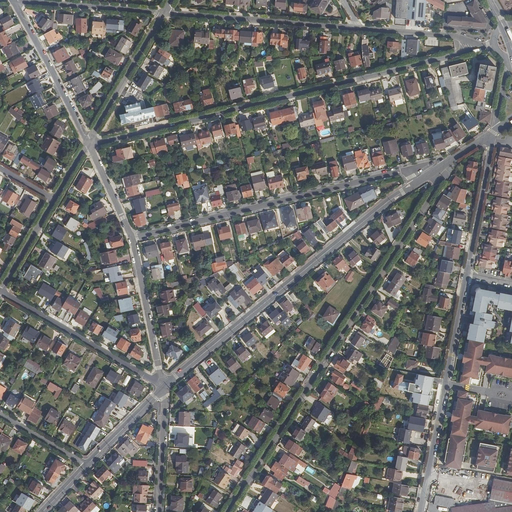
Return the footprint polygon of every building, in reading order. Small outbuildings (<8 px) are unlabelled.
[(285,9),(286,0),(275,0),(275,7),(280,7),(280,8),(285,9)] [(321,14),(328,0),(315,0),(311,9),(321,14)] [(396,0),(396,18),(407,19),(408,0),(396,0)] [(425,0),(408,0),(407,19),(424,20),(425,0)] [(444,8),(444,2),(441,0),(429,0),(434,3),(434,4),(432,6),(436,8),(438,6),(438,5),(444,8)] [(476,1),(469,5),(474,15),(471,16),(463,16),(448,15),(448,23),(461,24),(462,24),(472,25),(485,26),(488,22),(486,18),(482,9),(481,9),(476,1)] [(306,13),(306,4),(295,3),(295,11),(297,11),(297,12),(306,13)] [(385,8),(382,7),(372,13),(372,18),(380,19),(380,17),(389,18),(389,13),(388,12),(386,12),(386,8),(385,8)] [(10,15),(1,20),(3,22),(5,28),(14,23),(10,15)] [(68,23),(69,16),(61,15),(60,22),(68,23)] [(55,20),(53,19),(52,22),(44,16),(40,21),(42,22),(38,26),(43,30),(46,32),(46,33),(54,29),(55,24),(55,20)] [(87,19),(84,19),(77,20),(78,32),(88,32),(87,19)] [(125,20),(108,19),(107,23),(107,28),(112,29),(124,30),(125,20)] [(107,28),(107,23),(104,23),(104,21),(98,20),(98,22),(94,22),(93,33),(103,34),(103,32),(106,32),(107,30),(107,28)] [(143,24),(138,21),(137,23),(133,21),(130,27),(128,31),(136,36),(143,24)] [(54,29),(46,33),(46,34),(50,43),(52,43),(61,38),(60,34),(60,33),(57,31),(54,29)] [(171,44),(184,45),(185,33),(178,32),(178,30),(171,29),(171,44)] [(231,30),(226,29),(226,39),(230,39),(230,38),(239,39),(240,32),(237,32),(237,30),(231,29),(231,30)] [(2,32),(0,32),(0,40),(3,45),(4,47),(13,42),(11,38),(9,39),(5,30),(2,32)] [(241,30),(240,41),(244,42),(244,45),(252,45),(252,44),(253,32),(253,31),(248,31),(241,30)] [(211,32),(196,31),(195,42),(210,43),(210,39),(211,32)] [(262,42),(262,32),(253,32),(252,44),(261,45),(262,42)] [(286,33),(274,32),(273,43),(285,44),(285,46),(288,46),(289,36),(286,36),(286,33)] [(46,34),(45,34),(50,45),(53,44),(52,43),(50,43),(46,34)] [(331,37),(322,36),(321,46),(322,46),(321,51),(326,52),(326,49),(330,49),(331,37)] [(116,48),(126,54),(133,42),(124,37),(116,48)] [(304,38),(297,38),(296,48),(303,49),(303,45),(305,46),(305,41),(304,41),(304,38)] [(402,48),(401,61),(407,59),(408,53),(416,53),(417,40),(402,39),(402,42),(402,48)] [(365,65),(370,65),(369,53),(370,53),(370,49),(369,49),(368,46),(367,46),(366,40),(363,40),(362,51),(365,65)] [(13,42),(4,47),(9,57),(19,51),(14,41),(13,42)] [(398,48),(402,48),(402,42),(395,42),(392,42),(389,41),(388,47),(391,47),(391,51),(398,51),(398,48)] [(155,58),(154,61),(156,62),(162,66),(164,64),(167,58),(169,58),(171,53),(159,46),(156,51),(158,53),(156,56),(155,58)] [(58,58),(57,59),(59,64),(70,58),(64,48),(62,49),(57,52),(55,53),(58,58)] [(123,56),(111,49),(106,58),(118,65),(123,56)] [(362,63),(360,54),(350,57),(352,66),(362,63)] [(16,73),(29,65),(24,56),(10,63),(16,73)] [(172,60),(169,58),(167,58),(164,64),(168,66),(170,66),(173,62),(172,60)] [(79,71),(73,59),(66,63),(69,69),(67,69),(70,75),(79,71)] [(346,63),(345,59),(335,61),(337,69),(346,67),(346,63)] [(159,77),(165,67),(162,66),(156,62),(154,66),(150,72),(159,77)] [(328,71),(327,62),(321,63),(318,63),(316,64),(318,74),(328,71)] [(449,66),(451,77),(468,73),(465,62),(449,66)] [(479,63),(475,87),(485,89),(491,90),(496,66),(479,63)] [(37,65),(28,70),(33,79),(41,74),(37,65)] [(193,66),(184,73),(186,76),(192,71),(192,70),(192,69),(194,68),(193,66)] [(450,107),(456,105),(450,77),(451,77),(449,66),(441,68),(442,75),(444,82),(450,107)] [(103,75),(108,78),(110,79),(114,72),(107,67),(103,75)] [(296,75),(297,80),(300,80),(307,78),(306,75),(308,75),(306,70),(305,71),(304,67),(297,69),(299,74),(296,75)] [(147,90),(154,78),(146,74),(144,78),(143,78),(139,86),(147,90)] [(276,86),(273,76),(262,79),(265,88),(276,86)] [(435,85),(432,76),(425,78),(427,87),(435,85)] [(81,84),(78,77),(70,81),(72,85),(71,86),(72,89),(81,84)] [(255,85),(254,77),(244,80),(247,93),(251,91),(251,86),(255,85)] [(410,96),(419,93),(416,78),(406,81),(410,96)] [(97,92),(103,86),(100,82),(90,91),(89,92),(91,94),(96,91),(97,92)] [(81,84),(72,89),(74,92),(75,91),(77,95),(85,91),(81,84)] [(229,87),(232,98),(240,96),(239,94),(243,93),(241,85),(229,87)] [(482,101),(485,89),(475,87),(472,99),(478,101),(477,105),(484,107),(486,101),(482,101)] [(200,96),(203,105),(214,102),(211,88),(204,90),(205,94),(200,96)] [(229,99),(226,88),(214,91),(217,102),(229,99)] [(371,98),(369,91),(369,88),(359,91),(361,101),(371,98)] [(369,91),(371,98),(372,101),(378,99),(378,103),(383,101),(382,98),(380,88),(369,91)] [(402,98),(399,88),(388,90),(391,101),(402,98)] [(41,91),(31,97),(38,109),(44,106),(46,104),(42,97),(44,96),(41,91)] [(357,105),(354,92),(343,95),(346,108),(357,105)] [(92,102),(91,100),(89,96),(80,100),(84,107),(86,106),(89,104),(92,102)] [(193,105),(191,97),(174,101),(176,109),(193,105)] [(317,119),(315,120),(315,123),(316,126),(322,125),(321,118),(327,117),(323,100),(313,102),(317,119)] [(157,116),(155,106),(141,109),(140,102),(124,106),(126,113),(119,115),(121,124),(157,116)] [(155,106),(157,116),(170,113),(168,103),(155,106)] [(45,109),(50,118),(60,113),(54,104),(50,106),(45,109)] [(477,105),(476,110),(481,111),(479,121),(489,123),(491,113),(485,112),(485,107),(484,107),(477,105)] [(19,125),(24,117),(23,116),(18,112),(15,109),(12,107),(9,111),(19,120),(17,122),(19,125)] [(293,107),(281,110),(284,121),(296,119),(293,107)] [(333,111),(329,112),(331,121),(345,117),(343,111),(342,107),(333,109),(333,111)] [(284,121),(281,110),(269,113),(272,124),(284,121)] [(302,117),(299,118),(301,127),(315,123),(315,120),(313,112),(305,114),(305,116),(302,117)] [(259,117),(253,119),(255,130),(267,127),(265,118),(260,119),(259,117)] [(478,124),(474,117),(464,123),(468,130),(478,124)] [(252,129),(250,120),(241,122),(243,131),(252,129)] [(59,121),(52,133),(60,138),(67,125),(59,121)] [(214,137),(224,134),(221,123),(217,124),(217,125),(211,126),(214,137)] [(241,132),(239,123),(235,124),(235,123),(225,126),(227,134),(236,133),(241,132)] [(458,124),(448,129),(456,141),(465,135),(458,124)] [(199,134),(195,135),(198,143),(199,147),(202,146),(202,143),(213,141),(210,129),(206,130),(206,131),(199,133),(199,134)] [(448,129),(442,133),(445,147),(456,141),(448,129)] [(181,137),(180,133),(168,136),(170,145),(182,142),(181,137)] [(181,137),(182,142),(183,147),(198,143),(195,135),(195,133),(181,137)] [(442,133),(433,135),(436,149),(445,147),(442,133)] [(9,141),(0,135),(0,151),(2,152),(9,141)] [(62,142),(50,135),(42,148),(54,155),(62,142)] [(165,154),(169,153),(166,137),(162,138),(162,140),(159,140),(158,139),(156,140),(156,141),(151,142),(154,152),(154,153),(165,150),(165,154)] [(399,152),(396,139),(384,142),(386,153),(390,152),(391,155),(395,154),(396,153),(399,152)] [(418,145),(414,146),(416,154),(429,151),(427,142),(418,144),(418,145)] [(413,153),(411,143),(402,146),(404,155),(413,153)] [(384,161),(380,144),(375,145),(376,150),(372,151),(374,163),(384,161)] [(14,162),(20,153),(9,147),(3,157),(13,164),(14,162)] [(126,159),(134,157),(132,147),(124,149),(126,159)] [(511,148),(500,147),(499,154),(511,156),(511,148)] [(369,161),(371,160),(368,148),(362,149),(363,153),(362,153),(361,150),(354,151),(358,166),(364,165),(364,167),(370,165),(369,161)] [(114,157),(114,162),(122,160),(123,160),(126,159),(124,149),(117,150),(119,155),(114,157)] [(24,155),(20,153),(14,162),(18,165),(21,161),(24,155)] [(346,169),(357,166),(354,153),(347,155),(342,156),(346,169)] [(24,155),(21,161),(29,165),(30,166),(40,172),(43,168),(44,167),(24,155)] [(511,158),(496,155),(496,159),(498,159),(498,160),(497,163),(499,163),(510,165),(511,160),(511,159),(511,158)] [(50,159),(45,166),(53,171),(57,164),(53,162),(54,161),(50,159)] [(339,171),(336,160),(329,162),(333,177),(339,176),(338,172),(339,171)] [(477,162),(470,160),(469,165),(467,165),(467,170),(468,171),(467,179),(473,181),(475,172),(476,172),(477,166),(476,166),(477,162)] [(310,166),(312,173),(317,172),(317,174),(321,173),(327,171),(325,162),(310,166)] [(511,166),(510,165),(499,163),(498,166),(498,168),(496,168),(495,171),(511,174),(511,172),(510,172),(511,167),(511,166)] [(308,173),(306,166),(295,169),(298,180),(301,179),(302,181),(306,180),(304,174),(308,173)] [(51,174),(43,168),(40,172),(38,176),(47,181),(47,180),(50,175),(51,174)] [(511,174),(495,171),(494,175),(496,175),(496,177),(496,179),(508,181),(509,175),(511,176),(511,174)] [(178,178),(179,183),(185,182),(186,187),(191,186),(190,181),(188,181),(188,179),(189,178),(189,175),(187,176),(186,173),(185,173),(180,174),(178,175),(175,176),(176,179),(178,178)] [(251,176),(255,190),(259,189),(259,188),(261,187),(262,188),(266,187),(263,173),(251,176)] [(138,185),(140,184),(139,179),(137,174),(124,178),(126,187),(127,187),(138,185)] [(85,175),(77,187),(86,193),(93,181),(85,175)] [(267,179),(270,188),(278,185),(279,187),(284,186),(282,175),(275,177),(267,179)] [(455,175),(451,182),(455,185),(458,186),(462,180),(455,175)] [(496,179),(495,179),(495,180),(494,182),(497,183),(497,184),(496,187),(509,189),(510,183),(511,183),(511,181),(508,181),(496,179)] [(211,198),(213,206),(223,203),(221,195),(225,194),(223,184),(218,186),(219,191),(216,192),(217,195),(211,196),(211,198)] [(241,197),(239,189),(237,189),(235,184),(226,186),(230,200),(241,197)] [(251,184),(238,187),(239,189),(241,197),(253,194),(251,184)] [(138,185),(127,187),(130,196),(140,194),(138,185)] [(194,190),(197,202),(202,201),(203,201),(206,200),(211,198),(211,196),(208,185),(202,186),(202,188),(194,190)] [(458,186),(455,185),(451,192),(451,193),(449,197),(452,199),(453,200),(455,201),(460,202),(463,203),(464,198),(465,198),(466,189),(460,188),(458,186)] [(509,189),(496,187),(496,189),(495,191),(493,190),(492,194),(501,195),(504,196),(509,197),(510,195),(507,195),(508,190),(509,189)] [(359,194),(363,202),(363,203),(377,197),(376,195),(373,190),(372,188),(359,194)] [(164,192),(163,189),(146,193),(147,197),(149,196),(154,195),(164,192)] [(14,203),(17,205),(18,204),(20,200),(21,197),(9,191),(4,200),(13,205),(14,203)] [(359,194),(358,192),(355,194),(355,193),(344,199),(350,209),(363,202),(359,194)] [(449,197),(443,194),(436,205),(438,206),(445,211),(452,199),(449,197)] [(493,201),(492,203),(510,207),(510,205),(508,204),(509,200),(509,199),(504,198),(500,197),(496,196),(496,199),(493,199),(493,201)] [(136,204),(138,213),(149,210),(146,197),(135,200),(136,204)] [(23,207),(31,212),(37,203),(28,198),(23,207)] [(10,208),(13,205),(4,200),(2,203),(10,208)] [(72,201),(67,209),(75,213),(79,206),(72,201)] [(102,203),(96,206),(97,209),(93,211),(95,214),(91,216),(93,220),(107,213),(102,203)] [(180,208),(179,203),(169,206),(171,215),(175,213),(174,210),(180,208)] [(510,207),(492,203),(492,207),(494,207),(494,209),(493,211),(495,212),(506,214),(507,208),(509,209),(510,207)] [(312,217),(309,206),(297,209),(300,220),(312,217)] [(445,211),(438,206),(433,215),(441,220),(446,212),(445,211)] [(29,216),(31,212),(23,207),(21,211),(29,216)] [(292,209),(282,211),(286,227),(296,225),(292,209)] [(339,210),(331,217),(332,218),(336,223),(337,225),(345,218),(339,210)] [(278,226),(275,212),(261,216),(264,229),(278,226)] [(456,212),(455,214),(453,222),(465,224),(467,214),(456,212)] [(492,216),(491,219),(494,220),(506,222),(508,222),(509,220),(506,220),(507,214),(506,214),(495,212),(495,214),(495,216),(492,215),(492,216)] [(146,219),(145,213),(135,216),(136,221),(137,221),(138,227),(146,225),(145,219),(146,219)] [(400,222),(397,214),(386,218),(387,220),(386,220),(386,221),(386,222),(386,223),(388,227),(400,222)] [(89,227),(88,231),(98,227),(97,225),(108,220),(107,216),(98,220),(89,224),(89,227)] [(68,221),(66,225),(75,230),(80,222),(73,217),(70,222),(68,221)] [(326,234),(338,225),(337,225),(336,223),(332,218),(329,221),(324,225),(320,219),(316,222),(323,231),(326,234)] [(441,224),(431,218),(429,222),(439,228),(441,224)] [(258,219),(247,222),(247,223),(249,232),(261,230),(258,219)] [(17,237),(24,226),(14,220),(11,224),(14,226),(10,233),(17,237)] [(490,223),(489,227),(492,227),(507,230),(507,228),(505,228),(506,222),(494,220),(493,221),(493,223),(490,223)] [(316,222),(313,224),(320,234),(323,231),(316,222)] [(429,222),(424,230),(434,236),(436,233),(439,228),(429,222)] [(246,233),(243,223),(235,225),(238,235),(246,233)] [(69,229),(60,224),(54,234),(62,240),(69,229)] [(228,226),(218,229),(221,239),(232,237),(231,231),(229,231),(228,226)] [(312,235),(315,233),(310,227),(303,232),(302,234),(304,236),(309,243),(314,238),(312,235)] [(385,237),(378,229),(369,237),(376,245),(385,237)] [(489,233),(488,236),(505,239),(506,237),(504,237),(504,232),(504,231),(492,229),(492,230),(491,232),(489,232),(489,233)] [(300,232),(299,231),(295,233),(301,240),(295,245),(303,255),(310,249),(302,239),(304,237),(304,236),(300,232)] [(211,232),(205,233),(207,244),(213,243),(211,232)] [(431,237),(423,232),(417,240),(426,246),(431,237)] [(16,239),(8,234),(4,241),(3,245),(5,246),(10,249),(16,239)] [(206,244),(204,234),(192,236),(195,247),(201,246),(206,244)] [(111,241),(113,246),(113,248),(124,245),(122,236),(111,239),(111,241)] [(505,239),(488,236),(487,239),(490,240),(490,241),(489,244),(500,246),(502,246),(503,241),(505,241),(505,240),(505,239)] [(186,238),(177,241),(180,253),(190,251),(186,238)] [(458,259),(460,247),(455,246),(453,245),(454,243),(451,242),(449,242),(440,240),(439,243),(446,244),(449,245),(447,257),(453,258),(458,259)] [(69,248),(58,241),(52,251),(63,258),(69,248)] [(89,255),(87,258),(90,260),(93,255),(88,242),(85,243),(87,249),(89,255)] [(166,242),(161,243),(164,254),(168,253),(170,258),(175,257),(172,244),(171,244),(170,242),(166,243),(166,242)] [(489,244),(482,243),(482,246),(484,246),(484,249),(483,251),(496,253),(497,253),(498,247),(500,248),(500,247),(500,246),(489,244)] [(161,255),(158,244),(145,248),(148,259),(158,256),(160,265),(163,264),(161,255)] [(380,250),(374,247),(373,248),(371,251),(368,249),(365,255),(373,260),(380,250)] [(422,252),(415,247),(406,261),(413,266),(422,252)] [(115,255),(114,250),(102,253),(103,259),(101,259),(102,264),(104,263),(105,265),(116,262),(114,256),(115,255)] [(360,257),(354,250),(345,258),(350,264),(352,263),(353,264),(360,258),(360,257)] [(279,260),(286,255),(283,251),(277,256),(279,260)] [(496,253),(483,251),(483,253),(483,255),(480,254),(479,258),(495,261),(497,261),(497,259),(496,259),(497,253),(496,253)] [(40,265),(48,270),(49,271),(56,258),(47,253),(40,265)] [(279,260),(286,267),(294,260),(288,253),(286,255),(279,260)] [(350,268),(340,255),(332,262),(338,269),(337,270),(338,271),(340,269),(339,268),(340,267),(345,273),(350,268)] [(224,268),(227,267),(225,256),(215,258),(216,262),(211,263),(213,270),(218,269),(218,271),(224,268)] [(453,258),(447,257),(446,260),(442,259),(440,270),(450,272),(451,273),(453,261),(452,261),(453,258)] [(479,258),(478,257),(477,261),(480,262),(479,264),(479,266),(480,266),(491,268),(492,262),(495,263),(495,261),(479,258)] [(265,266),(272,274),(282,266),(275,258),(265,266)] [(352,263),(350,264),(353,267),(362,260),(360,258),(353,264),(352,263)] [(505,275),(510,276),(510,274),(511,263),(511,258),(511,259),(510,261),(505,260),(504,263),(503,270),(502,272),(505,273),(505,275)] [(31,265),(30,268),(25,277),(31,281),(34,277),(37,279),(40,274),(41,275),(44,271),(32,264),(31,265)] [(160,265),(152,266),(153,269),(152,269),(154,280),(166,277),(163,264),(160,265)] [(124,280),(121,266),(104,269),(107,284),(124,280)] [(266,278),(269,276),(262,267),(253,274),(256,278),(262,285),(265,282),(264,280),(266,278)] [(353,272),(350,269),(347,274),(346,273),(343,278),(349,282),(352,277),(351,276),(353,272)] [(232,272),(240,282),(242,279),(234,270),(232,272)] [(331,276),(326,270),(322,273),(323,274),(316,280),(324,289),(325,289),(328,293),(336,283),(334,280),(333,281),(329,277),(331,276)] [(440,270),(438,270),(436,281),(436,282),(436,285),(446,287),(447,284),(448,284),(450,272),(440,270)] [(397,272),(392,281),(401,286),(406,278),(397,272)] [(34,277),(31,281),(36,284),(41,275),(40,274),(37,279),(34,277)] [(227,289),(225,287),(218,278),(214,274),(209,279),(211,280),(208,283),(211,286),(213,288),(215,287),(217,289),(220,286),(224,291),(227,289)] [(262,285),(256,278),(247,285),(254,294),(263,286),(262,285)] [(401,286),(392,281),(386,290),(395,296),(401,286)] [(128,282),(117,284),(119,295),(130,293),(128,282)] [(44,283),(40,290),(50,296),(55,289),(44,283)] [(239,304),(240,305),(244,301),(246,304),(252,299),(243,287),(237,292),(230,283),(225,287),(227,289),(234,298),(239,304)] [(434,285),(426,283),(425,287),(424,287),(422,300),(428,302),(428,299),(427,299),(428,293),(430,294),(431,289),(433,289),(434,285)] [(106,297),(101,287),(95,289),(101,297),(103,301),(107,300),(107,296),(106,297)] [(483,341),(484,341),(487,326),(497,328),(499,321),(492,320),(493,313),(486,312),(488,302),(496,304),(496,303),(498,304),(497,307),(511,309),(511,317),(509,316),(507,325),(510,326),(509,330),(511,330),(511,335),(511,342),(511,294),(501,292),(501,293),(497,292),(477,288),(473,310),(476,311),(474,322),(473,323),(470,323),(468,331),(467,338),(469,339),(483,341)] [(163,298),(164,302),(177,300),(174,289),(164,291),(165,298),(163,298)] [(300,301),(298,299),(293,293),(290,295),(297,304),(300,301)] [(68,313),(77,299),(70,295),(66,302),(62,309),(68,313)] [(450,298),(448,297),(444,297),(441,296),(439,306),(448,308),(450,298)] [(195,297),(189,298),(187,304),(192,306),(195,297)] [(53,307),(60,311),(62,309),(66,302),(59,298),(53,307)] [(131,298),(120,300),(122,311),(133,309),(131,298)] [(236,307),(239,304),(234,298),(231,300),(236,307)] [(398,304),(390,298),(387,303),(396,308),(398,304)] [(83,303),(77,299),(68,313),(75,317),(79,309),(83,303)] [(219,304),(216,299),(213,302),(213,304),(205,310),(208,314),(212,318),(216,314),(219,312),(223,308),(219,304)] [(293,306),(288,300),(286,302),(285,301),(283,302),(285,304),(282,307),(286,311),(293,306)] [(387,307),(376,300),(374,302),(376,303),(372,310),(381,316),(387,307)] [(171,304),(158,306),(160,316),(170,314),(170,310),(172,309),(171,304)] [(306,304),(304,306),(310,314),(312,311),(310,310),(306,304)] [(204,317),(208,314),(205,310),(201,305),(197,309),(204,317)] [(339,312),(329,306),(322,317),(332,323),(339,312)] [(75,317),(74,318),(77,320),(82,310),(79,309),(75,317)] [(283,317),(276,309),(269,316),(275,323),(283,317)] [(82,310),(77,320),(85,325),(91,315),(82,310)] [(315,315),(312,311),(310,314),(306,318),(309,321),(315,315)] [(139,314),(130,316),(131,324),(141,323),(139,314)] [(437,332),(439,321),(440,322),(441,317),(424,314),(423,320),(425,320),(425,324),(427,324),(426,330),(437,332)] [(369,332),(376,321),(368,315),(361,327),(364,329),(363,330),(367,332),(369,332)] [(5,331),(12,320),(10,319),(3,330),(5,331)] [(179,326),(184,328),(187,319),(182,320),(179,326)] [(13,336),(20,325),(12,320),(5,331),(13,336)] [(202,336),(206,332),(212,327),(213,326),(208,320),(197,330),(202,336)] [(274,329),(268,321),(267,322),(266,321),(262,324),(263,325),(258,329),(264,337),(274,329)] [(95,322),(91,330),(98,335),(103,326),(95,322)] [(170,322),(161,323),(164,337),(173,336),(170,322)] [(22,326),(20,325),(13,336),(15,337),(22,326)] [(41,333),(29,326),(24,336),(35,343),(41,333)] [(119,332),(109,327),(107,331),(106,331),(103,335),(116,343),(119,338),(117,337),(119,332)] [(212,327),(206,332),(208,335),(215,330),(212,327)] [(136,344),(143,343),(140,329),(132,330),(134,341),(135,340),(136,344)] [(366,336),(359,331),(351,342),(359,347),(366,336)] [(423,332),(421,344),(428,345),(433,346),(434,342),(435,342),(436,339),(435,339),(436,335),(423,332)] [(257,341),(250,333),(242,339),(249,347),(257,341)] [(11,341),(0,334),(0,347),(5,351),(11,341)] [(54,341),(43,335),(37,345),(47,351),(54,341)] [(314,338),(310,336),(304,345),(316,354),(321,345),(313,340),(314,338)] [(396,337),(387,350),(392,353),(394,354),(401,340),(396,337)] [(132,343),(123,338),(118,346),(127,351),(132,343)] [(511,375),(511,359),(509,359),(502,357),(496,356),(495,356),(496,355),(489,354),(489,357),(482,356),(483,348),(484,345),(483,345),(483,341),(469,339),(469,342),(468,342),(462,371),(463,371),(463,375),(461,374),(460,382),(469,384),(470,376),(472,377),(476,378),(477,374),(478,374),(479,371),(480,363),(487,365),(486,371),(492,372),(492,373),(493,373),(499,374),(506,375),(511,375)] [(60,342),(59,343),(55,349),(54,351),(62,356),(67,346),(60,342)] [(185,349),(173,344),(168,355),(172,356),(173,355),(181,359),(185,349)] [(251,354),(243,345),(235,351),(243,361),(251,354)] [(437,359),(439,347),(433,346),(428,345),(425,357),(426,357),(435,358),(437,359)] [(140,348),(137,346),(132,354),(140,358),(144,352),(139,350),(140,348)] [(363,354),(352,346),(347,355),(349,356),(347,359),(353,362),(354,360),(358,362),(363,354)] [(32,353),(26,364),(25,366),(37,374),(41,367),(41,366),(36,363),(41,354),(35,349),(34,350),(32,353)] [(312,360),(300,352),(292,364),(296,367),(303,371),(306,367),(307,368),(312,360)] [(70,357),(69,357),(65,363),(76,370),(83,360),(72,353),(70,357)] [(349,363),(339,356),(337,359),(338,360),(335,366),(344,371),(349,363)] [(241,366),(234,357),(226,363),(234,372),(241,366)] [(417,362),(408,361),(406,369),(416,371),(417,362)] [(287,365),(284,371),(296,379),(300,373),(294,369),(290,367),(287,365)] [(90,378),(96,368),(94,366),(88,377),(90,378)] [(252,380),(259,372),(262,368),(261,367),(252,376),(252,375),(250,377),(252,380)] [(104,372),(96,368),(90,378),(87,382),(95,387),(104,372)] [(227,378),(220,369),(210,376),(217,385),(227,378)] [(112,370),(107,378),(114,382),(119,374),(112,370)] [(340,385),(344,377),(335,370),(332,375),(334,376),(331,379),(340,385)] [(296,379),(284,371),(282,373),(295,381),(296,379)] [(398,371),(392,387),(394,389),(404,392),(406,372),(398,371)] [(282,373),(279,379),(291,387),(295,381),(282,373)] [(122,376),(119,374),(114,382),(118,384),(122,376)] [(428,405),(431,405),(435,378),(417,375),(416,380),(410,379),(409,387),(410,387),(409,393),(410,393),(409,402),(419,403),(428,405)] [(204,386),(195,376),(189,382),(197,392),(204,386)] [(275,388),(272,392),(282,399),(283,397),(275,391),(280,383),(275,379),(271,386),(275,388)] [(363,385),(354,379),(352,382),(361,388),(363,385)] [(63,389),(51,382),(49,386),(57,391),(54,397),(57,399),(63,389)] [(359,392),(361,388),(352,382),(349,386),(359,392)] [(130,386),(126,391),(132,394),(133,392),(140,396),(143,391),(145,392),(147,389),(136,383),(133,388),(130,386)] [(289,388),(280,383),(275,391),(283,397),(289,388)] [(333,396),(338,388),(335,386),(329,383),(327,386),(326,386),(325,386),(324,388),(324,390),(321,395),(330,401),(333,396)] [(80,387),(75,384),(71,390),(76,393),(80,387)] [(195,394),(187,385),(184,388),(180,391),(177,394),(184,403),(195,394)] [(226,394),(221,387),(217,390),(222,395),(223,396),(226,394)] [(210,405),(222,395),(217,390),(216,388),(212,391),(215,395),(203,404),(206,408),(210,405)] [(204,390),(199,394),(204,400),(209,396),(204,390)] [(511,421),(511,422),(511,417),(505,415),(499,414),(498,414),(498,413),(492,412),(486,411),(485,411),(484,411),(478,410),(477,416),(470,415),(472,408),(472,404),(471,404),(472,401),(468,400),(466,399),(467,392),(458,390),(457,398),(458,398),(457,401),(456,401),(451,430),(452,430),(451,434),(465,436),(465,433),(467,433),(467,430),(469,423),(476,424),(475,427),(481,428),(482,428),(489,429),(496,430),(502,431),(502,432),(509,434),(510,426),(511,425),(511,421)] [(130,396),(120,391),(114,402),(118,404),(124,408),(130,396)] [(11,395),(6,404),(14,408),(19,399),(11,395)] [(378,395),(373,408),(377,409),(382,396),(378,395)] [(37,405),(38,403),(24,396),(23,397),(37,405)] [(280,402),(272,396),(267,404),(276,409),(280,402)] [(35,408),(37,405),(23,397),(18,406),(27,411),(27,412),(31,414),(32,413),(35,408)] [(118,404),(114,402),(107,398),(104,405),(113,410),(114,410),(118,404)] [(331,411),(318,403),(310,414),(323,423),(331,411)] [(428,405),(419,403),(418,411),(417,414),(423,416),(424,412),(426,413),(429,412),(430,409),(428,407),(428,405)] [(113,410),(104,405),(103,404),(99,411),(101,412),(110,416),(113,410)] [(39,417),(42,412),(35,408),(32,413),(39,417)] [(373,408),(368,421),(372,422),(377,409),(373,408)] [(61,414),(52,409),(46,419),(50,422),(48,424),(55,428),(61,419),(59,418),(61,414)] [(274,415),(265,409),(260,417),(269,423),(274,415)] [(191,412),(181,411),(180,426),(190,427),(191,412)] [(110,416),(101,412),(96,422),(105,427),(111,417),(110,416)] [(31,414),(29,418),(37,423),(40,417),(39,417),(32,413),(31,414)] [(265,423),(254,416),(247,426),(259,433),(265,423)] [(309,416),(301,428),(309,433),(316,421),(309,416)] [(422,418),(417,417),(414,428),(421,429),(421,426),(424,426),(425,421),(422,420),(422,418)] [(76,426),(66,420),(60,429),(70,435),(76,426)] [(368,421),(365,427),(362,434),(367,435),(372,422),(368,421)] [(240,426),(236,423),(231,431),(233,432),(233,434),(234,435),(240,426)] [(92,424),(86,435),(94,440),(95,441),(98,436),(99,437),(103,430),(92,424)] [(306,432),(297,425),(294,430),(296,431),(293,435),(301,440),(306,432)] [(149,429),(144,426),(136,441),(145,445),(154,430),(150,428),(149,429)] [(240,426),(234,435),(243,441),(247,435),(250,432),(240,426)] [(412,431),(401,429),(398,442),(410,444),(412,431)] [(191,446),(192,434),(179,433),(178,445),(191,446)] [(451,434),(450,439),(449,438),(445,459),(445,460),(444,462),(446,462),(445,464),(445,466),(460,469),(461,465),(462,462),(463,462),(467,441),(466,441),(466,437),(465,436),(451,434)] [(11,441),(2,435),(0,437),(0,448),(5,452),(11,441)] [(94,440),(86,435),(85,435),(78,447),(86,451),(89,446),(90,447),(94,440)] [(28,445),(20,440),(14,449),(22,454),(28,445)] [(299,455),(303,449),(290,440),(286,448),(295,453),(299,455)] [(134,448),(128,441),(119,451),(125,457),(128,454),(132,457),(138,451),(134,448)] [(246,447),(237,442),(230,454),(238,459),(246,447)] [(497,445),(480,442),(477,457),(477,459),(477,461),(476,464),(477,464),(477,468),(494,471),(498,450),(497,450),(497,445)] [(343,454),(352,460),(352,459),(353,458),(354,455),(357,447),(353,444),(349,454),(344,452),(343,454)] [(407,457),(417,459),(418,451),(418,448),(404,446),(402,456),(407,457)] [(124,459),(117,453),(112,458),(111,457),(108,461),(109,462),(106,465),(116,473),(122,467),(119,465),(124,459)] [(300,459),(291,453),(289,456),(294,459),(298,462),(300,459)] [(285,454),(279,462),(284,465),(288,468),(294,459),(289,456),(285,454)] [(402,469),(405,470),(407,457),(402,456),(397,455),(395,468),(402,469)] [(177,467),(178,467),(186,467),(187,462),(187,457),(177,457),(177,467)] [(293,471),(299,463),(298,462),(294,459),(288,468),(289,469),(293,471)] [(352,460),(349,468),(353,467),(355,467),(357,460),(352,459),(352,460)] [(57,460),(51,470),(59,475),(62,470),(64,471),(66,467),(62,464),(63,463),(57,460)] [(235,477),(239,470),(240,471),(243,467),(242,467),(244,463),(240,461),(233,471),(225,465),(222,469),(223,469),(226,471),(235,477)] [(178,473),(185,473),(185,472),(189,472),(189,462),(187,462),(186,467),(178,467),(178,473)] [(276,472),(274,475),(282,480),(289,469),(288,468),(284,465),(284,466),(276,462),(271,469),(276,472)] [(312,474),(315,471),(308,466),(305,469),(312,474)] [(110,474),(104,467),(95,476),(101,483),(107,477),(110,474)] [(400,480),(402,469),(395,468),(389,467),(387,477),(400,480)] [(216,481),(222,471),(218,468),(212,478),(216,481)] [(51,470),(48,475),(46,478),(49,480),(48,482),(53,485),(59,475),(51,470)] [(232,477),(222,471),(216,481),(215,482),(224,488),(232,477)] [(148,473),(140,472),(139,482),(148,482),(148,473)] [(350,488),(353,479),(350,478),(351,477),(347,476),(349,473),(347,473),(346,475),(344,479),(342,486),(344,486),(350,488)] [(354,483),(355,479),(356,480),(358,475),(351,474),(349,473),(347,476),(351,477),(350,478),(353,479),(350,488),(351,488),(353,483),(354,483)] [(262,484),(269,488),(277,494),(278,491),(279,489),(281,489),(281,487),(282,485),(267,476),(262,484)] [(193,479),(182,478),(182,491),(192,491),(193,479)] [(511,511),(511,482),(494,479),(492,487),(489,502),(455,507),(454,499),(435,496),(433,505),(451,508),(451,511),(511,511)] [(37,482),(32,491),(41,496),(46,487),(37,482)] [(410,485),(403,484),(395,482),(393,493),(408,496),(410,485)] [(104,491),(95,483),(87,492),(95,501),(104,491)] [(148,495),(148,486),(138,486),(138,495),(146,495),(148,495)] [(344,499),(346,492),(343,491),(344,486),(342,486),(340,490),(338,496),(337,497),(344,499)] [(349,493),(350,488),(344,486),(343,491),(346,492),(344,499),(337,497),(337,499),(340,500),(345,501),(347,493),(349,493)] [(338,496),(340,490),(335,487),(332,492),(338,496)] [(269,488),(261,501),(271,508),(279,495),(277,494),(269,488)] [(207,502),(216,507),(219,504),(217,502),(222,495),(215,490),(207,502)] [(27,509),(29,510),(35,501),(23,494),(21,497),(17,504),(18,504),(27,509)] [(196,494),(196,495),(195,498),(202,503),(205,500),(203,499),(198,496),(196,494)] [(135,495),(135,503),(146,504),(146,495),(138,495),(135,495)] [(331,511),(337,499),(331,495),(326,509),(330,511),(331,511)] [(401,511),(403,498),(390,496),(390,500),(386,499),(384,508),(389,509),(394,510),(399,511),(401,511)] [(184,497),(173,497),(172,510),(183,510),(184,497)] [(96,506),(88,498),(82,505),(83,506),(79,510),(80,511),(92,511),(96,506)] [(335,511),(340,500),(337,499),(331,511),(335,511)] [(272,511),(274,510),(271,508),(261,501),(257,506),(253,511),(272,511)] [(80,511),(79,510),(71,502),(65,508),(69,511),(80,511)]
